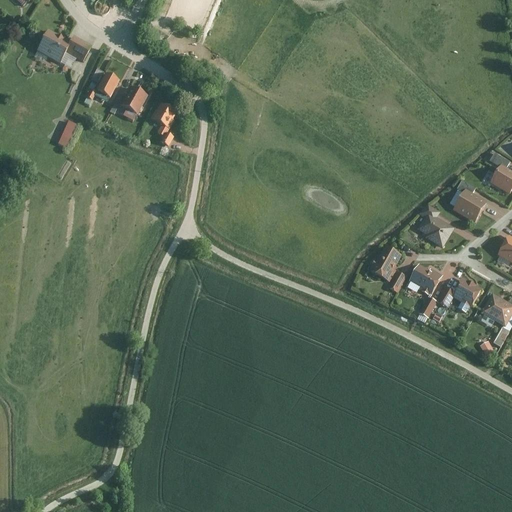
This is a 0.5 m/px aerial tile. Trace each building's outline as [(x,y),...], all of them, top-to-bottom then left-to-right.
[(14,0),(23,8),(31,0),(14,0)] [(65,54),(69,46),(48,34),(37,54),(58,66),(65,54)] [(82,63),(90,49),(73,40),(69,46),(65,54),(82,63)] [(109,100),(118,83),(104,76),(95,94),(109,100)] [(131,121),(144,98),(129,90),(120,105),(116,113),(131,121)] [(94,94),(89,91),(84,99),(89,102),(94,94)] [(120,105),(114,102),(108,114),(114,117),(116,113),(120,105)] [(177,113),(158,103),(148,122),(160,128),(157,134),(164,137),(177,113)] [(80,129),(66,122),(52,148),(66,154),(80,129)] [(166,148),(170,140),(164,137),(160,145),(166,148)] [(510,164),(495,155),(491,163),(500,169),(505,172),(510,164)] [(511,195),(511,192),(511,176),(505,172),(500,169),(491,183),(511,195)] [(476,189),(463,182),(458,191),(465,195),(466,192),(472,195),(476,189)] [(472,195),(466,192),(465,195),(454,214),(474,226),(487,205),(472,195)] [(439,215),(428,208),(419,217),(425,221),(428,217),(435,221),(439,215)] [(443,251),(454,234),(435,221),(428,217),(425,221),(418,231),(430,238),(428,242),(443,251)] [(511,242),(508,240),(497,258),(511,267),(511,242)] [(400,259),(386,251),(380,262),(377,260),(367,276),(388,288),(396,273),(393,272),(400,259)] [(432,296),(443,276),(431,270),(429,274),(419,268),(410,284),(432,296)] [(395,296),(404,280),(397,276),(388,292),(395,296)] [(481,293),(461,282),(452,298),(472,309),(481,293)] [(509,316),(511,310),(511,307),(494,297),(483,316),(502,327),(509,316)] [(427,320),(435,304),(429,301),(421,318),(427,320)] [(502,327),(492,347),(501,351),(511,329),(511,317),(509,316),(502,327)] [(495,356),(488,344),(480,348),(486,361),(495,356)]
